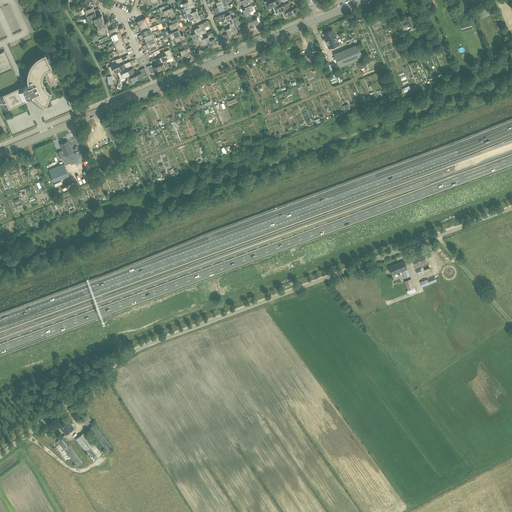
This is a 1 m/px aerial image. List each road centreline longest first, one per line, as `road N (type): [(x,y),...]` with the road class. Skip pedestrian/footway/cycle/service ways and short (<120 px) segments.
road 1 (unclassified): [(0,455),(142,346),(511,208)]
road 2 (motorway): [(0,345),(511,155)]
road 3 (motorway): [(456,157),(0,326)]
road 4 (tertiary): [(0,153),(317,19)]
road 5 (track): [(386,66),(265,115),(255,88),(313,67),(294,23)]
